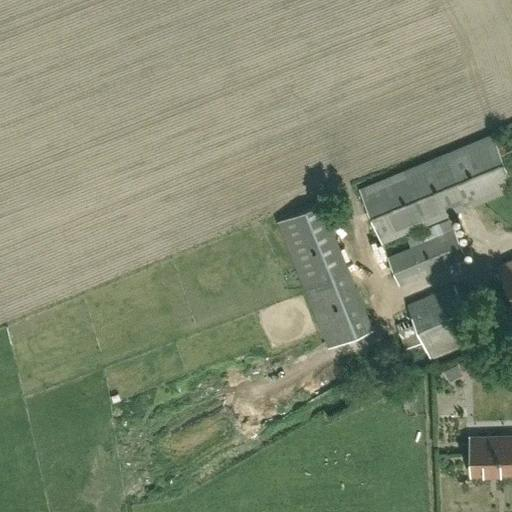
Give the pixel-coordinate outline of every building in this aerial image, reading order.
[(511,187),(511,180),(493,133),(359,189),(382,242),(511,187)] [(372,328),(346,267),(322,204),(278,220),(304,284),(329,346),(372,328)] [(399,284),(466,256),(455,229),(388,257),(399,284)] [(511,259),(497,266),(511,297),(511,259)] [(408,306),(428,352),(431,359),(511,325),(511,306),(511,304),(473,320),(478,329),(474,331),(454,286),(408,306)] [(447,375),(457,372),(458,376),(490,364),(485,351),(444,367),(447,375)] [(472,474),(511,472),(511,437),(470,439),(472,474)]
